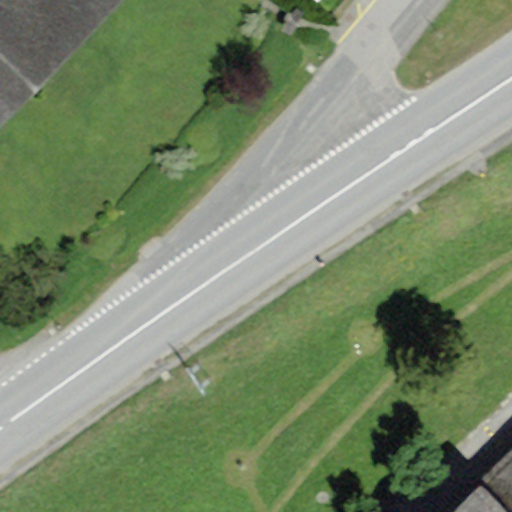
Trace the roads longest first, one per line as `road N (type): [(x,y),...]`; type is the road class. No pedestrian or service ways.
road 1 (secondary): [(0,429),(338,192)]
road 2 (residential): [(410,0),(336,121),(338,192)]
road 3 (secondary): [(338,192),(511,82)]
